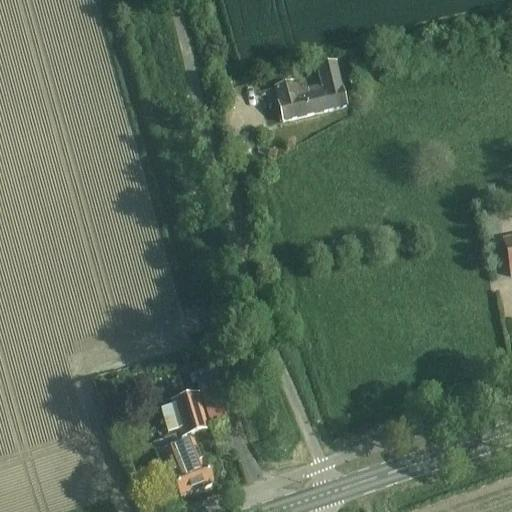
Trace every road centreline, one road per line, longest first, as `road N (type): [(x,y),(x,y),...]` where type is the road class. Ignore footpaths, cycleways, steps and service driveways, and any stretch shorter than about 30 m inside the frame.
road 1 (unclassified): [(330,494),(232,244),(170,0)]
road 2 (secondary): [(330,494),(511,437)]
